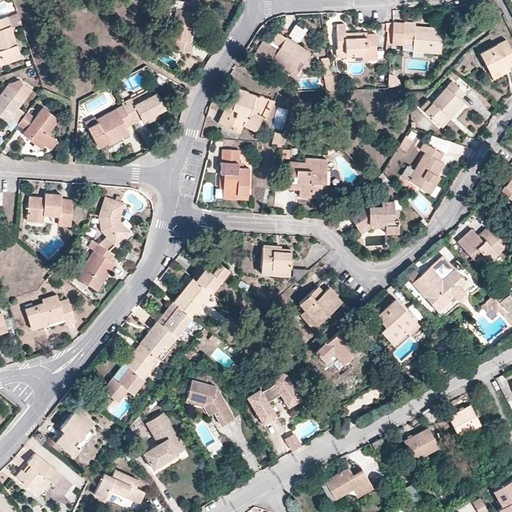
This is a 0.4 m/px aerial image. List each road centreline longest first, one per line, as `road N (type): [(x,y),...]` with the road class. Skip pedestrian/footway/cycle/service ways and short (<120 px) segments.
road 1 (residential): [(511,110),(443,219),(384,268),(359,264),(315,226),(168,213)]
road 2 (residential): [(511,350),(218,511)]
road 3 (residential): [(43,381),(75,357),(150,269),(168,213)]
road 4 (residential): [(170,177),(198,103),(256,5)]
road 5 (residential): [(170,177),(0,163)]
road 6 (residential): [(256,5),(376,0)]
